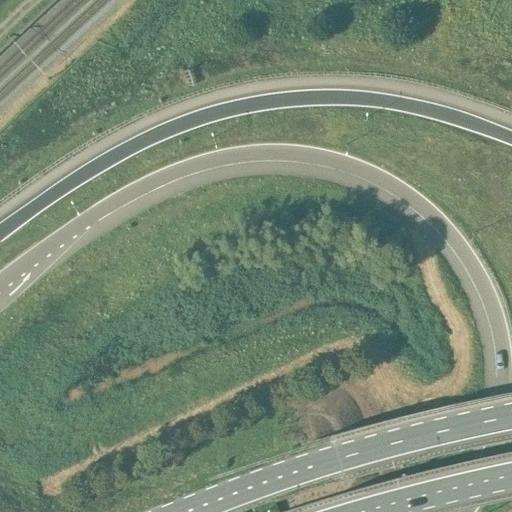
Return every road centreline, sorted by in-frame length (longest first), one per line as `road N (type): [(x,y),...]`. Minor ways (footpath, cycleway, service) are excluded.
road 1 (motorway): [(0,285),(128,194),(207,160),(288,154),(359,169),(423,206),(490,296),(502,356),(501,423),(495,453),(463,511)]
road 2 (motorway): [(511,138),(365,98),(236,108),(120,151),(0,233)]
road 3 (primary): [(511,415),(341,457),(200,511)]
road 4 (primary): [(364,511),(511,475)]
